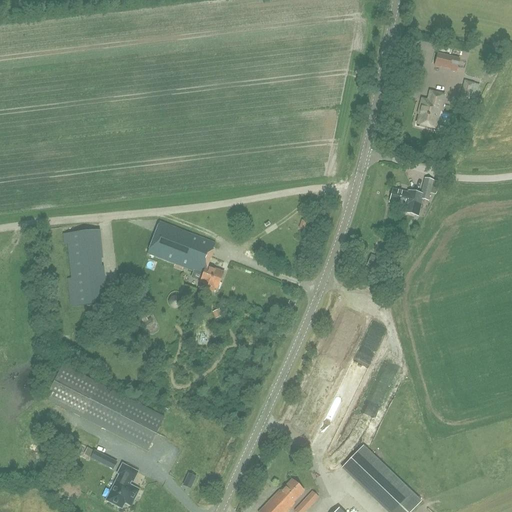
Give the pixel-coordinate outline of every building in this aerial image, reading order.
[(437,53),(434,67),(441,69),(441,68),(451,70),(450,71),(457,73),(460,59),(437,53)] [(474,84),(464,81),(459,102),(469,105),(474,84)] [(444,96),(431,93),(429,102),(423,101),(420,111),(422,111),(418,125),(419,126),(419,127),(425,129),(427,128),(435,130),(444,96)] [(419,217),(423,200),(429,202),(433,181),(425,179),(421,195),(409,192),(409,194),(393,191),(390,203),(405,207),(404,213),(414,216),(419,217)] [(200,283),(201,283),(200,287),(213,292),(214,288),(217,289),(224,273),(207,267),(216,245),(160,223),(148,254),(203,276),(200,283)] [(97,233),(69,236),(75,307),(94,306),(90,261),(96,261),(96,256),(90,256),(88,241),(98,240),(97,233)] [(378,271),(381,262),(369,258),(366,267),(378,271)] [(45,400),(81,418),(147,452),(164,419),(98,385),(63,366),(45,400)] [(395,405),(401,403),(398,394),(392,396),(395,405)] [(366,446),(343,469),(387,511),(415,511),(424,503),(366,446)] [(102,464),(106,457),(94,450),(90,458),(102,464)] [(131,481),(133,482),(137,473),(123,466),(118,474),(120,475),(107,501),(121,509),(124,503),(130,506),(138,491),(128,486),(131,481)] [(185,482),(192,485),(196,477),(189,474),(185,482)] [(293,503),(304,491),(292,480),(281,492),(280,491),(260,511),(286,511),(294,504),(293,503)] [(312,493),(307,499),(294,511),(305,511),(318,498),(312,493)]
